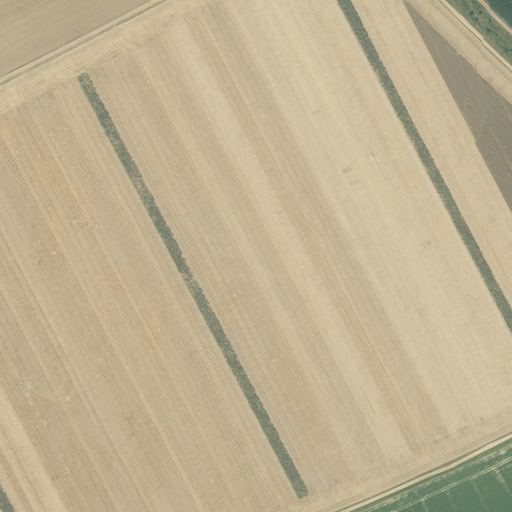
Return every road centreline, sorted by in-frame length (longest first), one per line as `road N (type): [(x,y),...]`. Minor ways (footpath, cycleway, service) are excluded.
road 1 (track): [(511,434),(334,511)]
road 2 (track): [(154,0),(0,78)]
